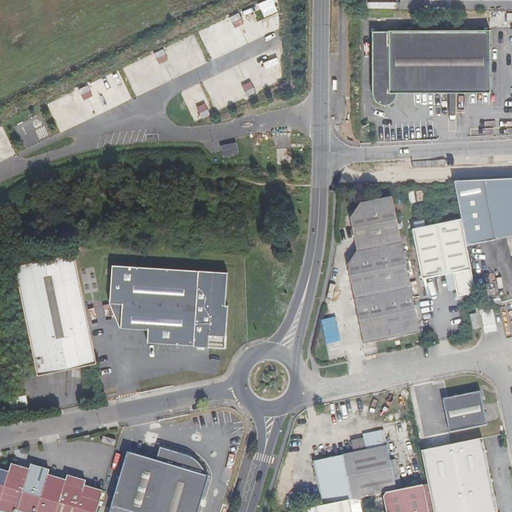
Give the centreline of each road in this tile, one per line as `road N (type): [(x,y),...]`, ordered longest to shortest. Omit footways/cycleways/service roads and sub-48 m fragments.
road 1 (track): [(320,188),(58,175),(0,204)]
road 2 (unclassified): [(511,145),(320,156)]
road 3 (secondary): [(321,0),(320,156)]
road 4 (unknown): [(341,259),(357,382)]
